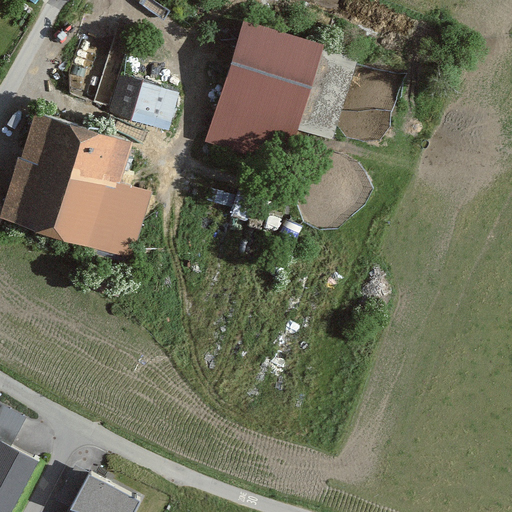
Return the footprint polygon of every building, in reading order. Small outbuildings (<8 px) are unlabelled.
[(321,43),(240,18),(202,142),(283,167),(295,129),(331,140),(356,58),(320,47),(321,43)] [(142,79),(133,119),(172,127),(180,87),(142,79)] [(106,222),(129,141),(32,112),(19,158),(13,157),(0,201),(0,219),(122,255),(130,229),(106,222)] [(9,445),(23,418),(0,406),(0,511),(5,511),(33,458),(9,445)] [(129,511),(136,498),(71,466),(54,502),(74,511),(129,511)]
